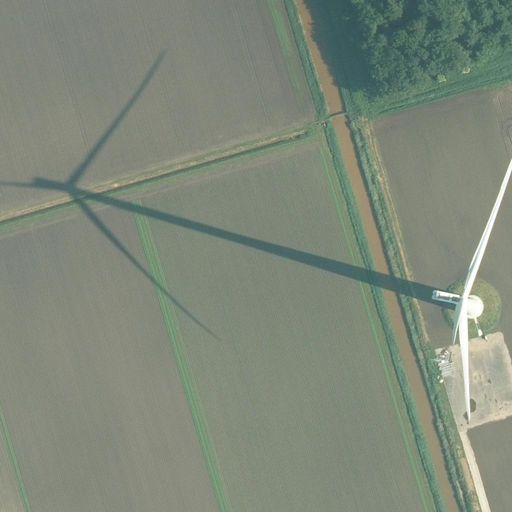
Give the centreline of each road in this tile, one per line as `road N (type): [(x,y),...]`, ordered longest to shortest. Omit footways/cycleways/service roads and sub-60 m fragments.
road 1 (track): [(335,0),(365,107),(511,64)]
road 2 (track): [(437,350),(485,511)]
